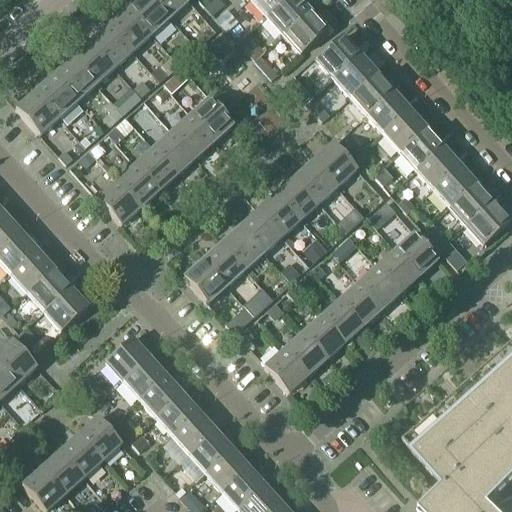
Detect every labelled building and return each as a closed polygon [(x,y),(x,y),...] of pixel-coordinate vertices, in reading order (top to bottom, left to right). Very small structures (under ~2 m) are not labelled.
[(151,0),(139,0),(126,12),(151,39),(170,21),(151,0)] [(183,0),(151,0),(170,21),(188,5),(183,0)] [(250,0),(249,2),(266,21),(288,0),(250,0)] [(288,0),(266,21),(282,39),(309,14),(296,0),(288,0)] [(126,12),(108,28),(132,56),(151,39),(126,12)] [(309,14),(282,39),(299,58),(326,34),(309,14)] [(108,28),(89,46),(113,73),(132,56),(108,28)] [(315,64),(332,83),(358,59),(341,40),(315,64)] [(89,46),(70,62),(95,89),(113,73),(89,46)] [(177,54),(171,60),(178,68),(187,60),(181,54),(177,54)] [(332,83),(348,102),(375,77),(358,59),(332,83)] [(70,62),(52,78),(77,105),(95,89),(70,62)] [(151,77),(158,85),(160,86),(167,79),(166,78),(159,70),(151,77)] [(181,73),(175,78),(183,87),(189,81),(181,73)] [(348,102),(365,120),(392,96),(375,77),(348,102)] [(52,78),(34,95),(58,122),(77,105),(52,78)] [(293,80),(286,87),(295,98),(303,91),(293,80)] [(142,101),(151,94),(143,85),(134,92),(142,101)] [(130,91),(113,107),(123,118),(140,102),(130,91)] [(155,98),(161,105),(168,98),(163,92),(155,98)] [(58,122),(34,95),(14,113),(39,140),(58,122)] [(365,120),(381,138),(408,114),(392,96),(365,120)] [(221,98),(214,104),(222,113),(230,107),(221,98)] [(312,101),(305,108),(313,117),(321,110),(312,101)] [(208,102),(188,119),(213,147),(233,129),(208,102)] [(110,105),(104,110),(109,116),(116,124),(123,118),(113,107),(112,107),(110,105)] [(381,138),(398,157),(425,133),(408,114),(381,138)] [(188,119),(170,136),(195,164),(213,147),(188,119)] [(108,139),(117,149),(126,140),(117,130),(108,139)] [(398,157),(415,176),(442,151),(425,133),(398,157)] [(170,136),(152,152),(177,179),(195,164),(170,136)] [(358,146),(351,153),(357,161),(364,154),(358,146)] [(99,148),(90,156),(97,163),(106,155),(99,148)] [(334,149),(314,167),(338,193),(357,176),(334,149)] [(415,176),(432,194),(459,170),(442,151),(415,176)] [(152,152),(133,169),(158,197),(177,179),(152,152)] [(72,164),(65,155),(58,160),(66,169),(72,164)] [(88,157),(79,165),(85,172),(94,164),(88,157)] [(314,167),(296,183),(320,210),(338,193),(314,167)] [(133,169),(115,185),(140,213),(158,197),(133,169)] [(432,194),(448,213),(475,189),(459,170),(432,194)] [(384,173),(375,181),(383,190),(392,182),(384,173)] [(296,183),(277,200),(301,226),(320,210),(296,183)] [(140,213),(115,185),(96,203),(121,231),(140,213)] [(448,213),(465,231),(492,207),(475,189),(448,213)] [(277,200),(259,216),(282,243),(286,240),(301,226),(277,200)] [(414,210),(407,202),(399,209),(406,217),(414,210)] [(492,207),(465,231),(482,250),(509,226),(492,207)] [(382,212),(369,224),(376,232),(390,221),(388,219),(382,212)] [(423,219),(416,212),(410,217),(417,224),(423,219)] [(259,216),(240,233),(264,259),(282,243),(259,216)] [(0,221),(0,255),(20,237),(3,218),(0,221)] [(240,233),(221,249),(245,276),(264,259),(240,233)] [(0,255),(0,269),(10,280),(36,256),(20,237),(0,255)] [(413,237),(394,254),(419,282),(438,265),(413,237)] [(441,238),(432,246),(439,254),(448,246),(441,238)] [(286,240),(282,243),(291,253),(295,249),(289,242),(288,243),(286,240)] [(349,244),(331,260),(339,268),(356,252),(349,244)] [(317,247),(305,258),(313,267),(326,256),(317,247)] [(451,248),(441,257),(448,264),(457,255),(451,248)] [(221,249),(203,266),(226,292),(245,276),(221,249)] [(394,254),(375,271),(400,299),(419,282),(394,254)] [(10,280),(27,299),(54,275),(36,256),(10,280)] [(226,292),(203,266),(184,283),(207,309),(226,292)] [(300,279),(289,267),(281,275),(291,286),(300,279)] [(318,271),(312,276),(319,283),(325,279),(318,271)] [(375,271),(357,287),(382,315),(400,299),(375,271)] [(27,299),(43,317),(70,293),(54,275),(27,299)] [(357,287),(338,305),(362,332),(382,315),(357,287)] [(70,293),(43,317),(61,337),(88,312),(70,293)] [(2,303),(0,304),(0,318),(2,320),(10,312),(2,303)] [(253,304),(245,312),(253,321),(262,314),(260,312),(253,304)] [(338,305),(319,321),(344,348),(362,332),(338,305)] [(8,317),(3,322),(11,330),(16,325),(8,317)] [(319,321),(300,338),(325,365),(344,348),(319,321)] [(236,323),(235,322),(226,330),(233,338),(234,338),(242,331),(236,323)] [(27,332),(20,339),(28,349),(36,342),(27,332)] [(300,338),(282,354),(307,382),(325,365),(300,338)] [(104,367),(121,386),(148,362),(130,343),(104,367)] [(11,346),(0,355),(0,370),(17,389),(36,373),(11,346)] [(511,511),(511,500),(508,502),(504,505),(497,498),(511,482),(511,346),(403,445),(442,489),(419,511),(511,511)] [(307,382),(282,354),(263,371),(288,398),(307,382)] [(121,386),(137,405),(164,380),(148,362),(121,386)] [(0,370),(0,404),(17,389),(0,370)] [(137,405),(154,423),(181,399),(164,380),(137,405)] [(154,423),(171,442),(198,418),(181,399),(154,423)] [(112,408),(107,401),(98,409),(104,416),(112,408)] [(171,442),(188,460),(215,436),(198,418),(171,442)] [(95,421),(76,438),(100,465),(119,448),(95,421)] [(188,460),(205,479),(232,455),(215,436),(188,460)] [(76,438),(57,455),(81,482),(100,465),(76,438)] [(150,448),(142,438),(132,447),(140,457),(150,448)] [(57,455),(40,471),(64,497),(81,482),(57,455)] [(165,464),(157,455),(147,465),(154,473),(165,464)] [(205,479),(221,497),(248,473),(232,455),(205,479)] [(47,511),(64,497),(40,471),(20,488),(41,511),(47,511)] [(221,497),(234,511),(242,511),(265,492),(248,473),(221,497)] [(181,491),(175,497),(179,501),(185,496),(181,491)] [(242,511),(277,511),(281,509),(265,492),(242,511)]
